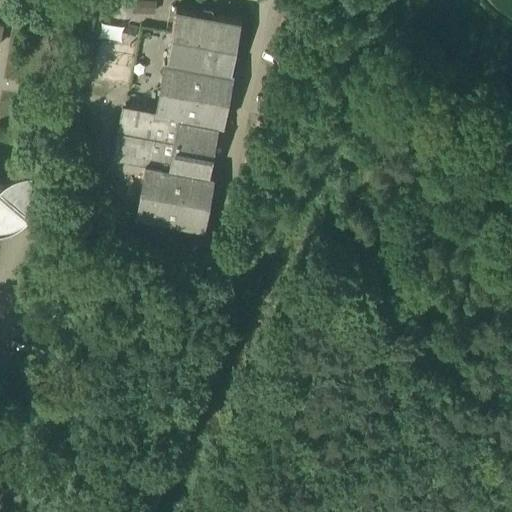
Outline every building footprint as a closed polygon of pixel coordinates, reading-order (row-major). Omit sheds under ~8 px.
[(241,18),(176,6),(167,58),(231,70),(241,18)] [(167,58),(165,58),(155,109),(155,110),(217,122),(223,123),(233,71),(231,70),(167,58)] [(217,122),(155,110),(155,109),(127,104),(126,104),(116,157),(145,163),(145,162),(208,173),(217,122)] [(208,173),(145,162),(145,163),(136,214),(204,227),(214,174),(208,173)] [(20,174),(17,175),(12,177),(9,179),(6,181),(2,184),(0,186),(0,231),(4,231),(10,229),(16,226),(19,224),(23,222),(27,218),(31,213),(34,208),(36,205),(37,201),(39,196),(40,191),(40,188),(40,183),(40,179),(32,172),(25,173),(20,174)]
